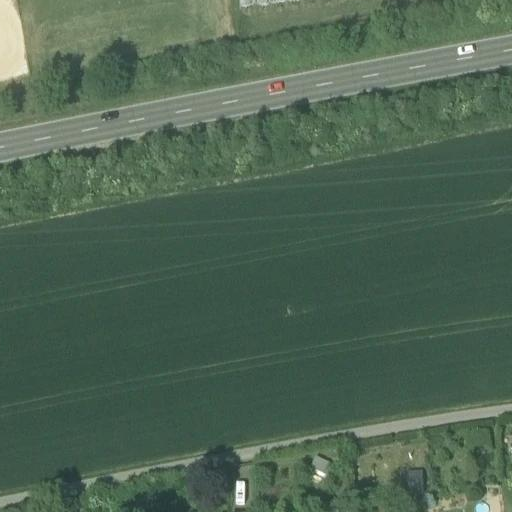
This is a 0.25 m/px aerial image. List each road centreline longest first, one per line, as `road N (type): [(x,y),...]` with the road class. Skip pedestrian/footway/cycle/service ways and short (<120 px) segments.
road 1 (secondary): [(511,50),(0,150)]
road 2 (track): [(0,507),(511,415)]
